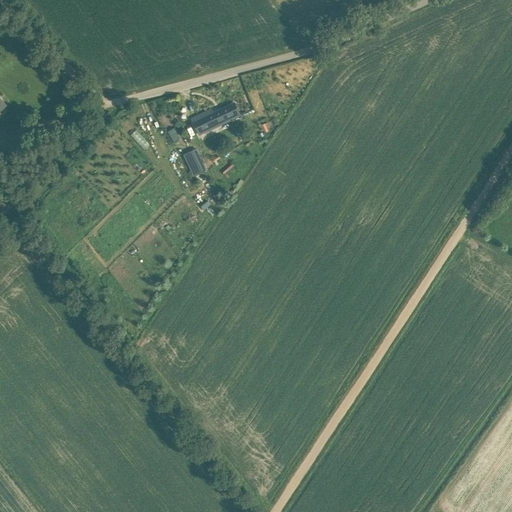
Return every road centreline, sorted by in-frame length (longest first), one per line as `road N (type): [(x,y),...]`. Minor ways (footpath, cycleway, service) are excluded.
road 1 (unclassified): [(0,138),(302,53),(432,0)]
road 2 (unclassified): [(276,511),(479,203)]
road 3 (track): [(104,105),(7,0)]
